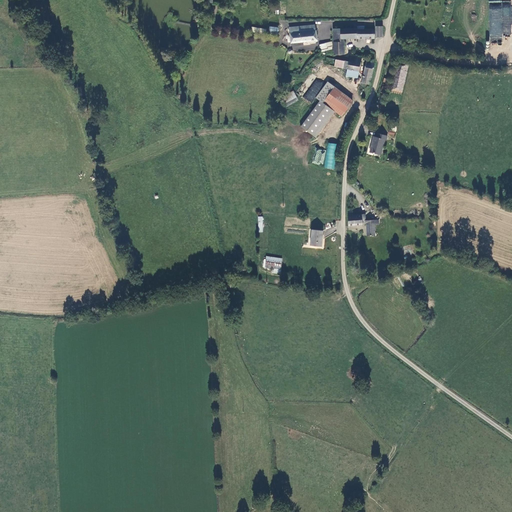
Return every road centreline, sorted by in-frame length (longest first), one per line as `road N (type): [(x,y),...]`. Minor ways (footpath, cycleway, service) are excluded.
road 1 (unclassified): [(511,437),(378,337),(349,301),(342,255),(346,159),(376,85),(395,0)]
road 2 (track): [(511,61),(385,45)]
